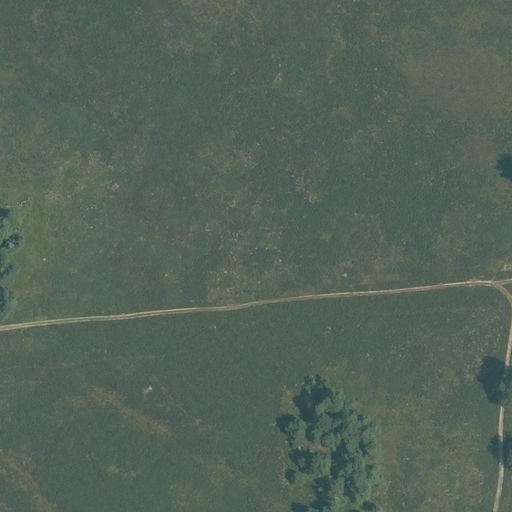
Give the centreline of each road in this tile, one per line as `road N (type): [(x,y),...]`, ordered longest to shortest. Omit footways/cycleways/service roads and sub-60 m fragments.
road 1 (track): [(511,280),(0,328)]
road 2 (track): [(511,351),(489,511)]
